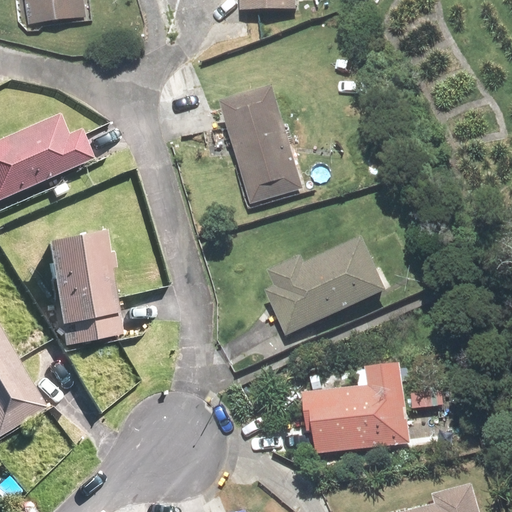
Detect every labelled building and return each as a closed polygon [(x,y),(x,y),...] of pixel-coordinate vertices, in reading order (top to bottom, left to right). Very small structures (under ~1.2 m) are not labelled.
[(83,0),(30,0),(34,24),(85,18),(83,0)] [(295,8),(294,0),(246,0),(247,9),(295,8)] [(273,94),(227,107),(255,202),(301,188),(273,94)] [(53,121),(0,144),(0,196),(88,158),(77,132),(61,138),(53,121)] [(98,234),(48,244),(68,342),(118,332),(98,234)] [(292,333),(387,292),(366,245),(281,282),(285,291),(275,295),(292,333)] [(0,430),(38,408),(0,345),(0,430)] [(320,424),(323,450),(408,441),(400,369),(371,371),(373,391),(309,397),(311,425),(320,424)] [(478,511),(473,491),(436,501),(438,508),(424,511),(478,511)]
